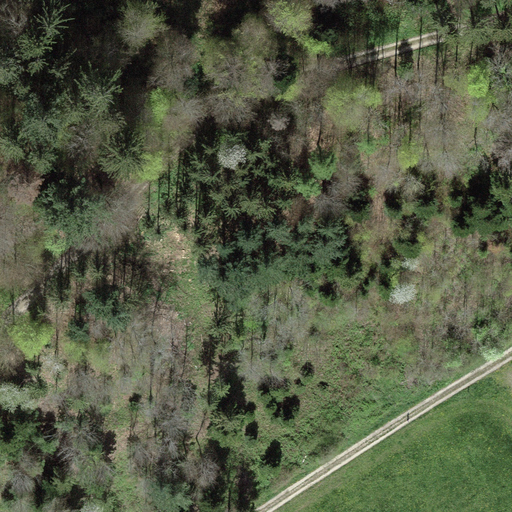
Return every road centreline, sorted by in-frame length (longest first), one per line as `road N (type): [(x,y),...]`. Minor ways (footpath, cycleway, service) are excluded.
road 1 (track): [(0,317),(241,97),(511,13)]
road 2 (track): [(511,354),(262,511)]
